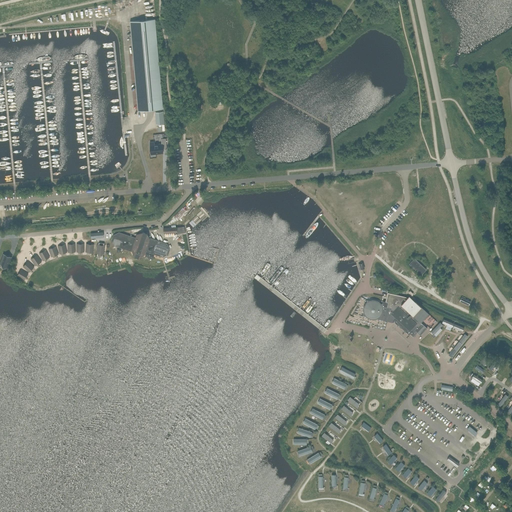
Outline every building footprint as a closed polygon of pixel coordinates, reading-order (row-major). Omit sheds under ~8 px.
[(133,51),(138,111),(163,108),(157,49),(155,19),(130,21),(133,51)] [(156,112),(157,124),(164,123),(163,111),(156,112)] [(167,149),(165,138),(161,139),(161,143),(161,144),(154,144),(154,141),(150,142),(151,155),(151,157),(151,155),(151,154),(163,153),(162,149),(166,148),(166,149),(167,149)] [(149,239),(147,233),(142,232),(137,235),(136,238),(119,232),(113,235),(112,239),(115,245),(131,251),(134,256),(138,258),(144,255),(145,250),(162,256),(168,253),(169,249),(166,244),(149,239)] [(99,242),(99,244),(97,244),(96,253),(97,253),(97,255),(102,256),(102,254),(104,254),(105,245),(104,245),(104,243),(99,242)] [(59,254),(67,252),(65,244),(58,246),(59,254)] [(93,252),(93,244),(86,244),(85,251),(93,252)] [(51,256),(58,254),(56,246),(48,249),(51,256)] [(43,260),(49,257),(46,250),(39,253),(43,260)] [(8,266),(11,258),(9,257),(10,256),(5,254),(4,257),(2,257),(0,261),(0,264),(1,264),(6,266),(7,265),(8,266)] [(35,265),(41,261),(37,255),(31,259),(35,265)] [(421,275),(426,269),(414,258),(409,264),(421,275)] [(29,272),(34,266),(28,261),(23,266),(29,272)] [(24,280),(28,273),(21,269),(17,276),(24,280)] [(364,312),(363,315),(367,316),(368,317),(370,318),(371,318),(373,318),(375,318),(379,319),(387,321),(387,320),(391,321),(392,321),(393,320),(397,323),(397,324),(409,335),(410,334),(413,336),(417,332),(420,335),(427,328),(420,322),(423,319),(428,314),(420,307),(421,306),(409,295),(407,297),(406,297),(387,292),(386,297),(385,301),(382,301),(382,303),(379,303),(379,302),(377,302),(376,301),(374,300),(373,300),(371,300),(370,301),(367,300),(366,303),(365,305),(364,306),(364,308),(364,309),(364,311),(364,312)] [(486,365),(491,359),(486,354),(480,361),(485,366),(486,365)] [(493,361),(488,368),(492,371),(497,364),(493,361)] [(504,368),(499,376),(503,379),(508,371),(504,368)] [(472,378),(479,384),(482,380),(475,375),(472,378)] [(496,385),(491,393),(495,396),(500,388),(496,385)] [(505,391),(500,399),(504,402),(510,394),(505,391)] [(451,420),(444,428),(451,434),(458,426),(451,420)] [(362,426),(369,431),(371,427),(365,422),(362,426)] [(459,426),(452,435),(456,438),(462,429),(459,426)] [(457,438),(460,441),(467,433),(464,430),(457,438)] [(380,443),(384,439),(377,433),(374,436),(380,443)] [(441,434),(434,442),(442,448),(449,440),(441,434)] [(446,452),(453,444),(450,441),(443,449),(446,452)] [(386,443),(383,446),(389,455),(392,452),(386,443)] [(447,452),(454,458),(461,451),(455,444),(447,452)] [(307,459),(310,464),(322,456),(319,452),(307,459)] [(394,454),(388,461),(391,464),(398,457),(394,454)] [(401,461),(395,468),(399,471),(405,464),(401,461)] [(409,467),(402,474),(406,477),(412,470),(409,467)] [(416,474),(410,481),(414,485),(420,478),(416,474)] [(424,479),(418,486),(422,490),(428,483),(424,479)] [(433,485),(427,492),(430,495),(437,488),(433,485)] [(443,489),(435,498),(438,501),(446,492),(443,489)]
